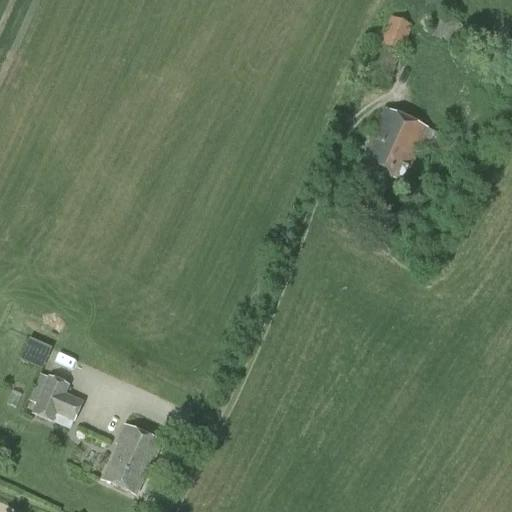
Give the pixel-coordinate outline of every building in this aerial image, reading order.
[(386,86),(412,28),(391,18),(378,47),(374,45),(361,75),(386,86)] [(433,154),(441,137),(384,111),(360,166),(403,185),(419,148),(433,154)] [(31,339),(23,361),(47,369),(55,347),(31,339)] [(73,424),(82,403),(64,396),(68,386),(47,377),(31,415),(52,425),(55,417),(73,424)] [(153,462),(162,444),(125,427),(117,446),(119,446),(102,482),(135,497),(151,461),(153,462)]
